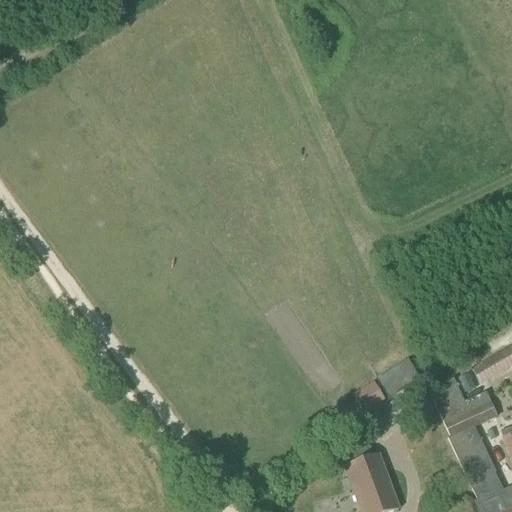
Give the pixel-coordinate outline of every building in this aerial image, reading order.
[(511,347),(479,367),(484,376),(488,382),(511,367),(511,347)] [(474,508),(479,506),(481,511),(511,511),(511,492),(507,495),(505,491),(493,495),(490,494),(469,450),(480,445),(473,429),(495,419),(485,397),(462,407),(450,381),(428,393),(449,437),(446,439),(476,502),(472,503),(474,508)] [(372,383),(352,396),(364,415),(384,402),(372,383)] [(511,428),(499,433),(511,466),(511,428)] [(341,456),(345,469),(360,511),(397,511),(379,457),(373,459),(366,438),(353,442),(356,451),(341,456)] [(428,480),(435,495),(446,490),(439,475),(428,480)]
